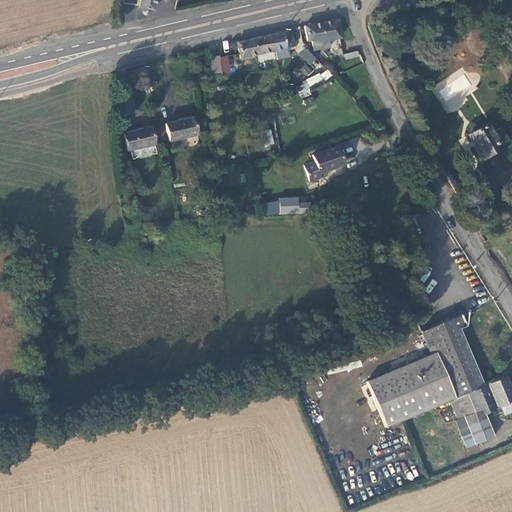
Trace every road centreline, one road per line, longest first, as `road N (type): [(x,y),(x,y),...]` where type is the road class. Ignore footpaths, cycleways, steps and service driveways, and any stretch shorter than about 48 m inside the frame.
road 1 (unclassified): [(511,309),(410,138),(351,0)]
road 2 (secondary): [(0,72),(307,0)]
